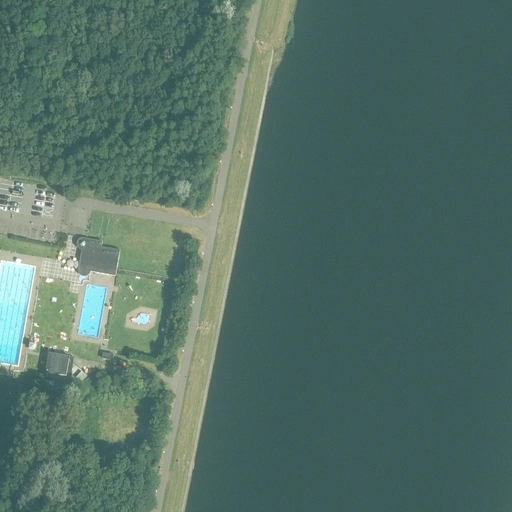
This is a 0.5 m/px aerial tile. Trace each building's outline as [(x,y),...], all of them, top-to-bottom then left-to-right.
[(84,271),(115,277),(120,251),(101,248),(102,242),(84,239),(83,242),(82,242),(80,243),(79,245),(81,247),(83,248),(85,246),(85,245),(88,246),(84,271)] [(32,341),(31,348),(37,349),(39,342),(32,341)] [(49,354),(46,374),(71,378),(74,358),(49,354)] [(84,371),(78,375),(82,380),(88,376),(84,371)] [(22,383),(20,394),(32,396),(34,385),(22,383)]
